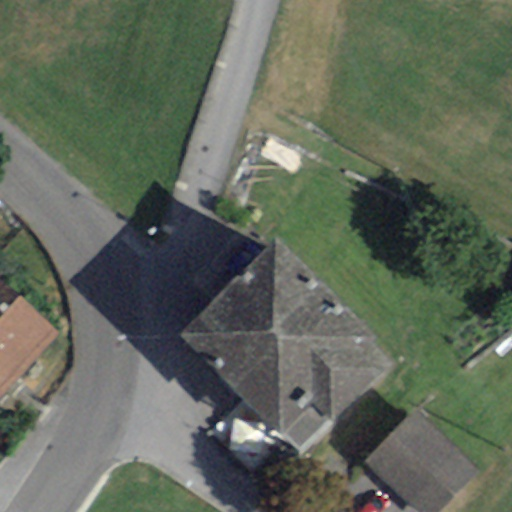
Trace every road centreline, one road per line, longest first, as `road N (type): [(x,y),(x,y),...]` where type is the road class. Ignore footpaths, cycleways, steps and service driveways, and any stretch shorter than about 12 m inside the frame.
road 1 (residential): [(260,0),(183,240),(135,319)]
road 2 (tertiary): [(0,155),(103,247),(128,287),(135,319)]
road 3 (residential): [(263,511),(109,403)]
road 4 (tertiary): [(109,403),(38,511)]
